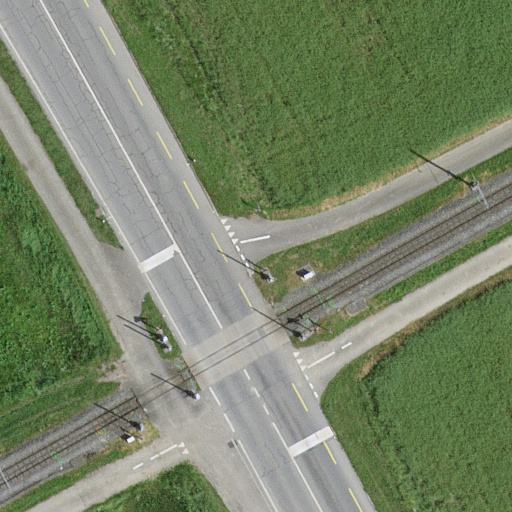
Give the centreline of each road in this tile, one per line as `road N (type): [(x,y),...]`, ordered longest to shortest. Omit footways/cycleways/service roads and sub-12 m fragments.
road 1 (primary): [(36,0),(259,395)]
road 2 (track): [(0,98),(192,435)]
road 3 (unclassified): [(53,511),(259,395)]
road 4 (primary): [(259,395),(322,511)]
